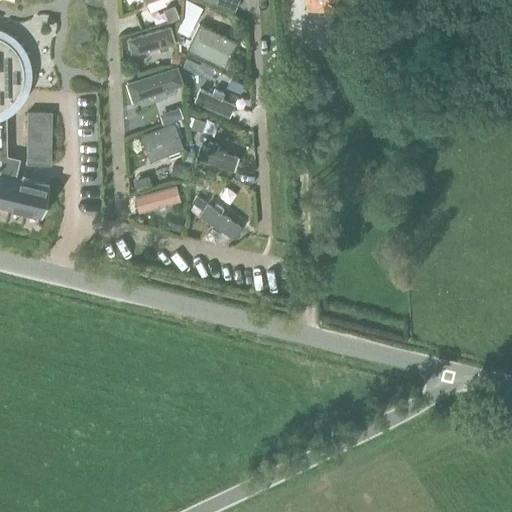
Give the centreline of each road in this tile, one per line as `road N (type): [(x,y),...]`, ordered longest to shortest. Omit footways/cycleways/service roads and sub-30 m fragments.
road 1 (unclassified): [(469,374),(0,260)]
road 2 (unclassified): [(182,511),(469,374)]
